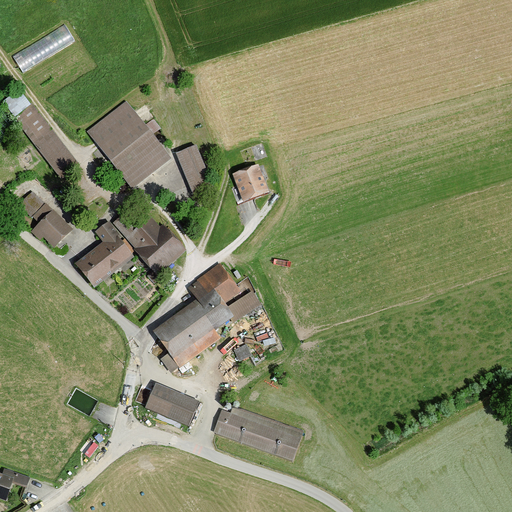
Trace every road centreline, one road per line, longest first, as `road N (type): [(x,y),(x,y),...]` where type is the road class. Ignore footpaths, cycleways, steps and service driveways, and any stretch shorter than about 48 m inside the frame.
road 1 (tertiary): [(126,443),(173,441),(298,485),(345,511)]
road 2 (unclassified): [(0,216),(139,344)]
